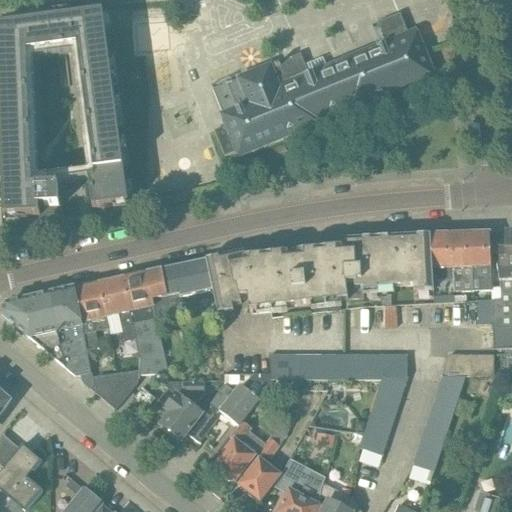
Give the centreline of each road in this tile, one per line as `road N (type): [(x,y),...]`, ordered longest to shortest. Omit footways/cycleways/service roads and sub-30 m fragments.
road 1 (unclassified): [(0,279),(354,206),(496,194)]
road 2 (residential): [(197,511),(0,350)]
road 3 (residential): [(479,0),(496,194)]
